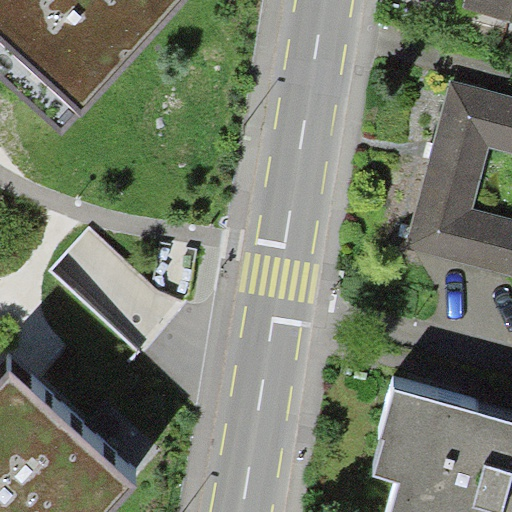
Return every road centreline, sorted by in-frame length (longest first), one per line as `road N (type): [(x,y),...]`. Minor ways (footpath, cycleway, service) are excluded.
road 1 (tertiary): [(273,304),(322,0)]
road 2 (residential): [(511,355),(273,304)]
road 3 (tertiary): [(236,511),(273,304)]
